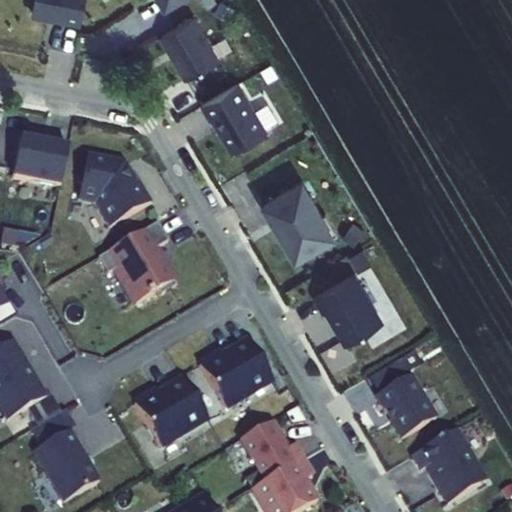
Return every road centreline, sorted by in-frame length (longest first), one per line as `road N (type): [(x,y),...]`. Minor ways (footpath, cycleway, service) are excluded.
road 1 (residential): [(249,287),(136,109),(0,80)]
road 2 (residential): [(383,511),(249,287)]
road 3 (residential): [(88,381),(249,287)]
